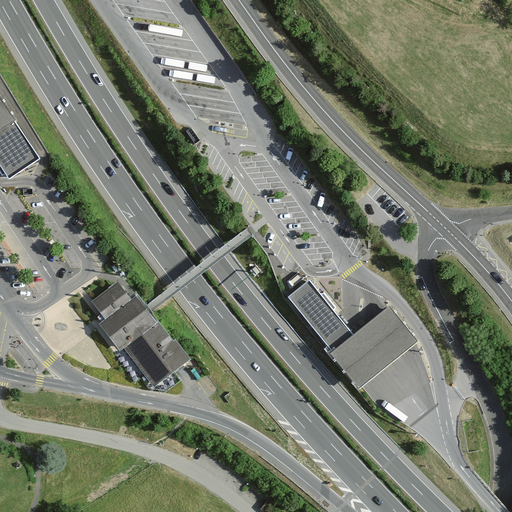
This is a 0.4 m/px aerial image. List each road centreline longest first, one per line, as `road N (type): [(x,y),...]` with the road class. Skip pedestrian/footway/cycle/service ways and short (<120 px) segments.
road 1 (motorway): [(441,511),(228,275),(44,0)]
road 2 (motorway): [(4,0),(151,232),(266,378),(390,511)]
road 3 (tertiary): [(242,0),(338,122),(449,231)]
road 4 (unclassified): [(449,231),(431,248),(427,277),(496,418),(499,511)]
